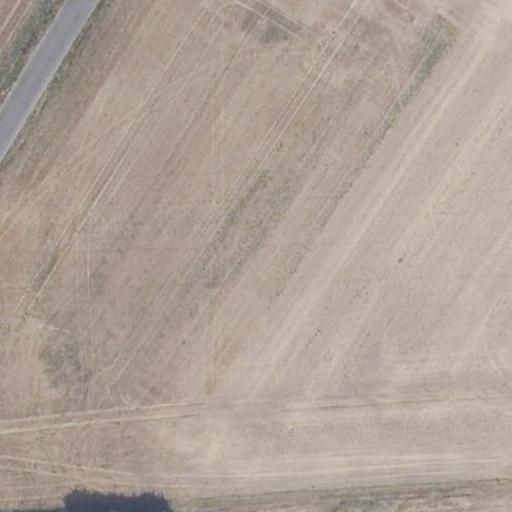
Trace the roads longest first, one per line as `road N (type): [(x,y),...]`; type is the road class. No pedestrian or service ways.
road 1 (track): [(511,492),(171,511)]
road 2 (tertiary): [(0,137),(82,0)]
